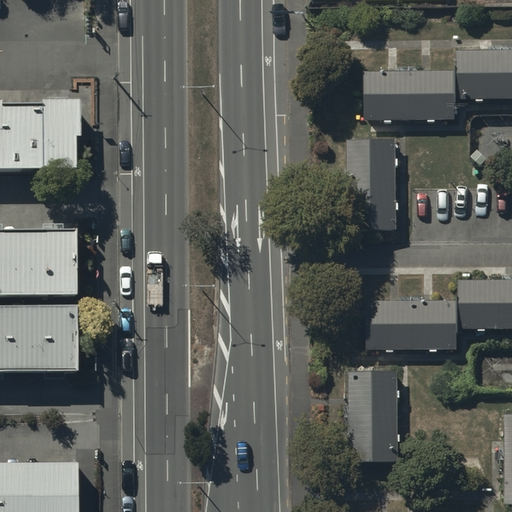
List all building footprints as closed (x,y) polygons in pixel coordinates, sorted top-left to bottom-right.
[(501,99),(511,98),(511,51),(501,52),(501,99)] [(456,99),(501,99),(501,52),(456,52),(456,75),(456,99)] [(365,123),(410,122),(409,75),(365,75),(365,123)] [(410,122),(456,122),(456,99),(456,75),(409,75),(410,122)] [(0,106),(0,177),(79,177),(77,107),(0,106)] [(396,143),(349,144),(350,190),(397,190),(396,143)] [(397,190),(350,190),(350,234),(397,234),(397,190)] [(71,241),(0,241),(0,382),(72,382),(71,241)] [(458,329),(504,328),(503,281),(458,282),(458,305),(458,329)] [(504,328),(511,328),(511,281),(503,281),(504,328)] [(368,353),(412,352),(412,305),(367,306),(368,353)] [(412,352),(459,352),(458,329),(458,305),(412,305),(412,352)] [(511,364),(492,365),(492,395),(511,394),(511,364)] [(399,374),(352,374),(352,421),(400,420),(399,374)] [(400,420),(352,421),(353,465),(400,464),(400,420)] [(0,468),(0,511),(78,511),(79,469),(0,468)]
